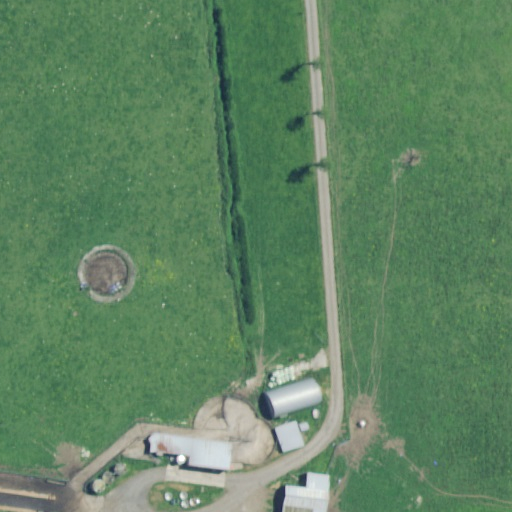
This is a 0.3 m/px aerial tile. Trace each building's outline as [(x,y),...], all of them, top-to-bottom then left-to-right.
[(314,407),(306,381),(261,396),(269,422),(314,407)] [(299,448),(291,423),(271,429),(279,454),(299,448)] [(146,452),(152,453),(151,457),(160,458),(161,455),(185,458),(184,467),(223,472),(226,445),(148,435),(146,452)] [(115,461),(84,487),(91,496),(123,470),(115,461)] [(320,511),(323,476),(302,475),(300,490),(279,488),(276,511),(320,511)]
